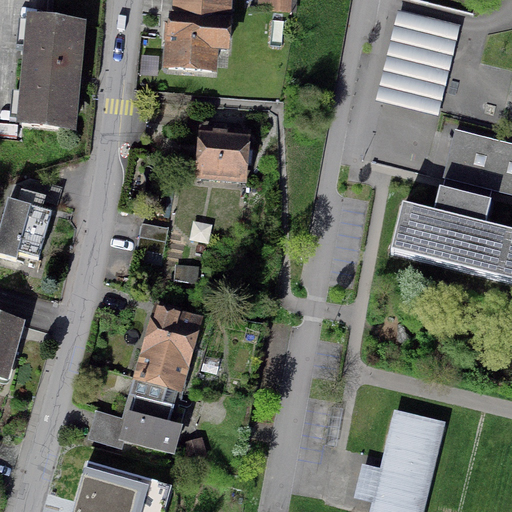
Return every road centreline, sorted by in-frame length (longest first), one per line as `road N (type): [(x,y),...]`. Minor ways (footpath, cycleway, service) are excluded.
road 1 (residential): [(126,0),(97,209),(22,511)]
road 2 (residential): [(368,0),(272,511)]
